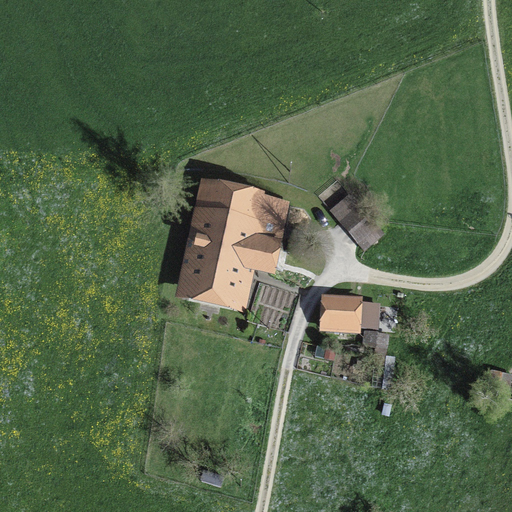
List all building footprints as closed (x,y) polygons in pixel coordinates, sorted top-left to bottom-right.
[(210,202),(190,293),(235,303),(243,264),(273,270),(287,205),(204,188),(201,200),(210,202)] [(383,235),(351,197),(332,213),(364,251),(383,235)] [(327,303),(326,333),(357,335),(358,329),(372,330),(374,305),(327,303)] [(388,339),(372,336),(370,348),(386,350),(388,339)] [(492,372),(487,396),(507,399),(511,376),(492,372)]
